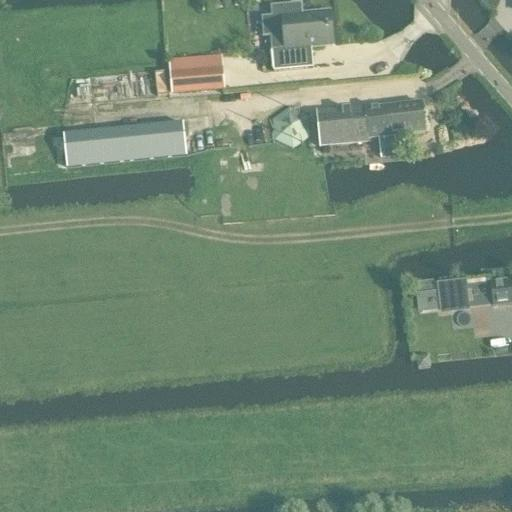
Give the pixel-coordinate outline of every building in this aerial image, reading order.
[(271,20),(260,21),(262,41),(271,40),(271,41),(274,73),(307,70),(313,70),(311,53),(333,51),(333,47),(330,15),(302,17),(301,6),(270,8),(271,20)] [(223,59),(169,62),(171,98),(225,94),(223,59)] [(381,160),(397,158),(395,139),(425,135),(421,105),(367,112),(371,142),(379,141),(381,160)] [(371,142),(367,112),(367,110),(318,114),(321,149),(371,144),(371,142)] [(183,125),(64,137),(64,138),(67,170),(186,158),(183,125)] [(511,282),(491,285),(494,309),(511,306),(511,282)] [(465,283),(437,286),(440,315),(468,312),(465,283)]
